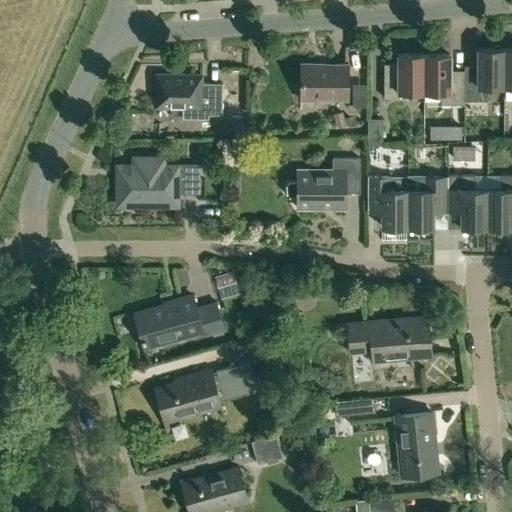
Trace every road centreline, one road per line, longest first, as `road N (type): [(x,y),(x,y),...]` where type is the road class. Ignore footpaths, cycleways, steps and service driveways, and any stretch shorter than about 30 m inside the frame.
road 1 (residential): [(475,275),(253,250),(35,248)]
road 2 (residential): [(115,35),(511,6)]
road 3 (unclassified): [(106,511),(35,248)]
road 4 (residential): [(498,511),(475,275)]
road 5 (unclassified): [(35,248),(37,190),(115,35)]
